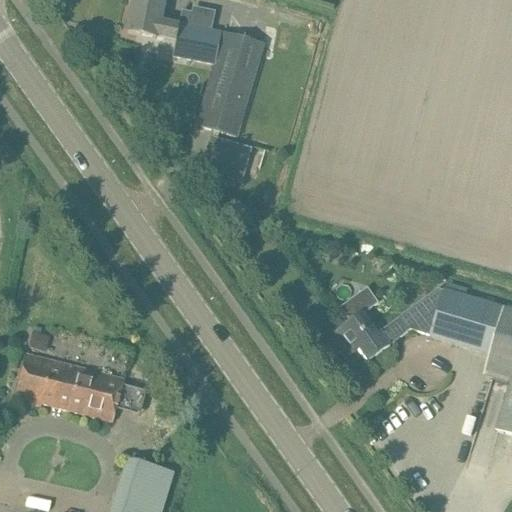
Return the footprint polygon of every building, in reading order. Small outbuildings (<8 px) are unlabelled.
[(133,0),(126,34),(155,40),(155,39),(175,43),(172,58),(194,63),(214,66),(209,81),(196,128),(215,133),(221,135),(237,139),(260,58),(263,46),(221,34),(186,28),(163,23),(167,0),(147,0),(147,3),(133,0)] [(243,183),(251,152),(219,143),(221,135),(215,133),(204,172),(243,183)] [(378,305),(366,289),(339,309),(349,324),(338,332),(353,353),(357,351),(366,363),(389,347),(379,333),(375,336),(361,316),(378,305)] [(511,312),(505,310),(444,292),(430,338),(489,356),(483,378),(510,385),(495,434),(511,439),(511,312)] [(32,333),(27,349),(40,352),(44,336),(32,333)] [(25,356),(14,401),(40,408),(41,406),(112,424),(123,381),(52,363),(25,356)] [(160,511),(172,475),(126,461),(110,511),(160,511)]
